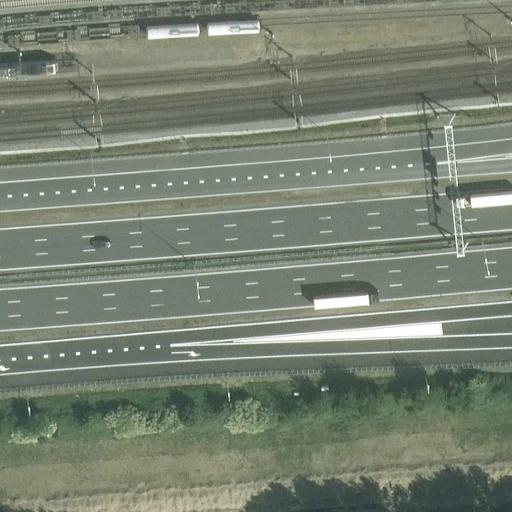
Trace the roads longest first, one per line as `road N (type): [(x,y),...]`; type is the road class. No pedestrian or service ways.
road 1 (motorway): [(511,208),(0,252)]
road 2 (motorway): [(0,310),(511,267)]
road 3 (motorway): [(438,171),(0,204)]
road 4 (motorway): [(166,348),(511,312)]
road 5 (motorway): [(166,348),(511,342)]
road 6 (motorway): [(0,361),(166,348)]
